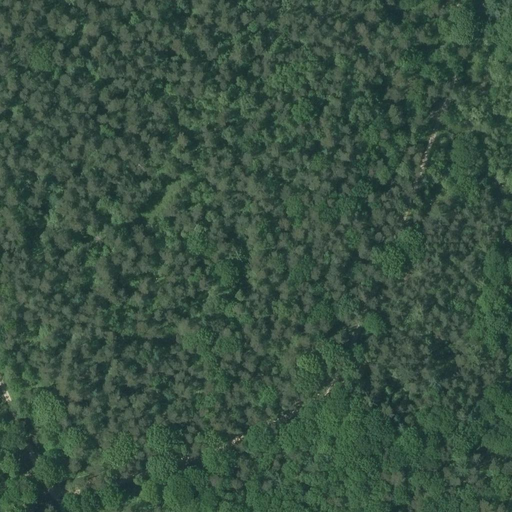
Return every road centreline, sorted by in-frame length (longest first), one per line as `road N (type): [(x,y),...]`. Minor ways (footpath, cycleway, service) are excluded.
road 1 (track): [(484,0),(328,389),(280,421),(177,462),(74,494),(52,492),(19,511)]
road 2 (track): [(66,511),(0,386)]
